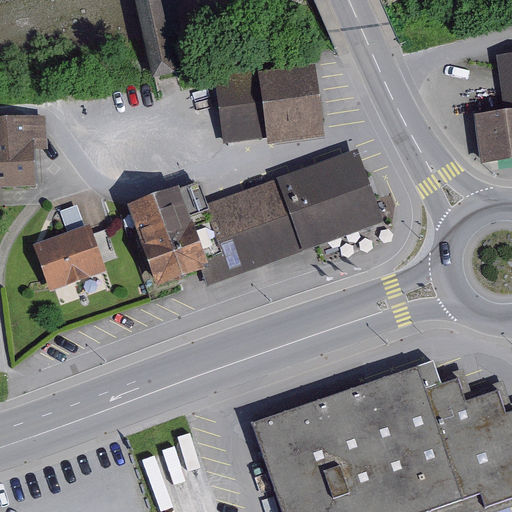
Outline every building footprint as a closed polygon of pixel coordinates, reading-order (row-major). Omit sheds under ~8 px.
[(505,121),(474,123),(481,173),(511,168),(511,60),(497,63),(505,121)] [(259,70),(215,76),(224,144),(267,138),(268,148),(325,140),(316,69),(260,76),(259,70)] [(0,186),(39,184),(37,148),(48,147),(47,113),(0,115),(0,186)] [(207,285),(317,246),(316,243),(384,219),(358,146),(277,175),(278,177),(208,202),(209,206),(206,207),(221,251),(208,255),(210,262),(200,266),(207,285)] [(178,181),(127,199),(157,282),(200,266),(210,262),(208,255),(221,251),(206,207),(209,206),(208,202),(200,178),(179,185),(178,181)] [(89,222),(33,242),(50,290),(107,270),(89,222)] [(434,356),(251,418),(282,511),(418,511),(479,492),(484,505),(511,495),(511,408),(505,411),(498,387),(466,398),(458,374),(442,380),(440,374),(434,356)] [(479,492),(418,511),(468,511),(479,508),(479,511),(492,511),(511,505),(511,401),(510,402),(503,379),(472,389),(464,367),(440,374),(442,380),(458,374),(466,398),(498,387),(505,411),(511,408),(511,495),(484,505),(479,492)]
